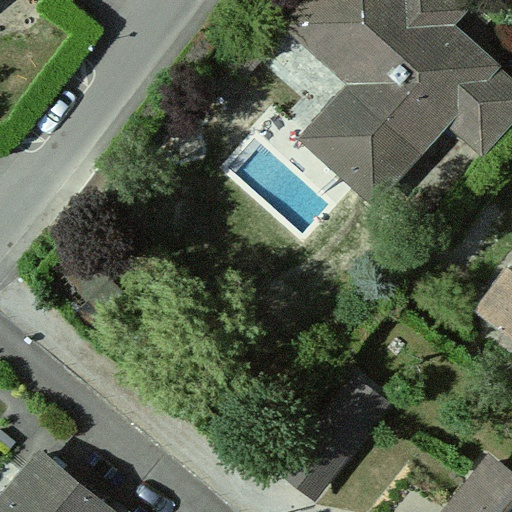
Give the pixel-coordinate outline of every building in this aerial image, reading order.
[(290,0),(274,19),(340,78),(291,132),(367,200),(441,117),(478,151),(511,112),(511,76),(448,18),(461,3),(457,0),(290,0)] [(511,262),(505,257),(474,298),(511,327),(511,262)] [(364,361),(282,455),(322,490),(403,396),(364,361)] [(511,511),(511,466),(486,446),(433,511),(511,511)] [(0,511),(118,511),(44,450),(0,502),(0,511)]
